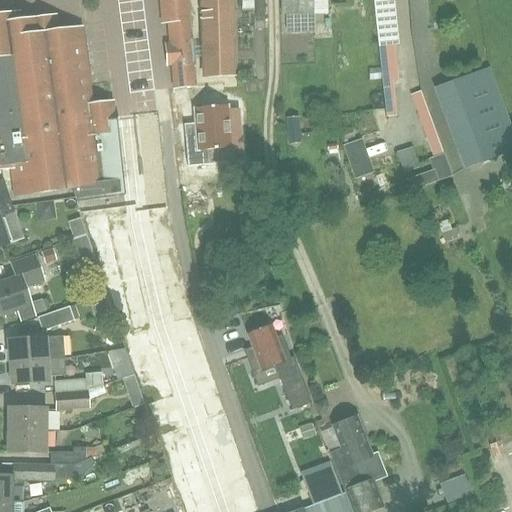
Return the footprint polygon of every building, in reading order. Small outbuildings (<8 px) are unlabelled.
[(231,0),(198,0),(201,78),(234,77),(231,0)] [(279,0),(280,15),(285,15),(286,32),(313,31),(312,14),(313,14),(312,0),(279,0)] [(372,0),(376,27),(396,25),(393,0),(372,0)] [(0,168),(12,167),(16,195),(68,188),(72,188),(76,201),(123,195),(115,118),(92,121),(90,105),(90,103),(80,28),(78,29),(67,30),(68,34),(63,41),(56,36),(54,23),(53,16),(41,18),(18,21),(17,13),(0,14),(0,168)] [(190,39),(167,41),(170,70),(193,68),(190,39)] [(511,150),(511,134),(488,68),(435,88),(465,168),(511,150)] [(194,109),(196,125),(197,142),(185,143),(187,167),(211,165),(211,162),(210,150),(229,148),(226,110),(226,106),(194,109)] [(298,117),(286,119),(287,131),(288,142),(300,140),(299,130),(298,117)] [(392,172),(383,175),(374,153),(361,158),(377,198),(399,189),(392,172)] [(213,175),(189,176),(190,185),(214,183),(213,175)] [(0,246),(8,244),(8,245),(24,239),(14,212),(13,213),(1,180),(0,180),(0,246)] [(79,217),(71,220),(76,236),(85,233),(80,217),(79,217)] [(86,235),(73,239),(81,261),(94,257),(86,235)] [(0,315),(5,314),(6,317),(15,314),(13,310),(17,309),(21,318),(45,310),(41,300),(31,303),(25,287),(43,280),(35,256),(10,265),(15,277),(0,282),(0,315)] [(68,307),(37,318),(41,331),(73,320),(68,307)] [(248,358),(247,358),(253,375),(274,367),(287,397),(292,412),(310,405),(304,390),(306,390),(292,357),(289,359),(281,337),(276,339),(271,326),(247,335),(252,348),(245,351),(248,358)] [(45,338),(8,341),(10,362),(56,359),(55,338),(46,339),(45,338)] [(56,359),(10,362),(11,385),(48,382),(48,377),(57,376),(56,359)] [(102,386),(102,382),(101,374),(101,373),(85,374),(85,380),(55,382),(55,394),(86,392),(102,386)] [(86,392),(55,394),(56,411),(89,409),(88,400),(105,394),(102,386),(86,392)] [(46,409),(8,409),(8,431),(45,431),(46,409)] [(342,496),(304,510),(304,511),(372,511),(384,507),(383,506),(375,486),(372,479),(376,478),(379,475),(380,472),(380,468),(376,456),(372,458),(356,417),(344,422),(332,427),(341,449),(330,453),(344,490),(343,491),(344,493),(341,494),(342,496)] [(45,431),(8,431),(7,452),(45,452),(45,431)] [(50,452),(49,465),(53,465),(74,465),(104,452),(101,444),(92,448),(72,447),(72,452),(50,452)] [(320,464),(298,473),(304,489),(306,488),(309,497),(312,505),(304,508),(303,508),(304,510),(342,496),(341,494),(335,476),(327,458),(324,459),(319,461),(320,464)] [(22,464),(21,477),(53,477),(53,465),(49,465),(22,464)] [(0,502),(22,503),(22,481),(11,481),(11,476),(0,476),(0,502)] [(164,503),(167,511),(149,511),(148,510),(154,507),(149,493),(133,499),(138,511),(178,511),(174,500),(164,503)] [(22,511),(22,503),(0,502),(0,511),(22,511)]
